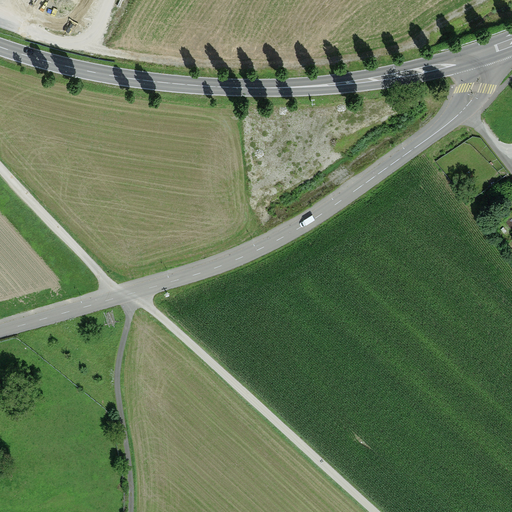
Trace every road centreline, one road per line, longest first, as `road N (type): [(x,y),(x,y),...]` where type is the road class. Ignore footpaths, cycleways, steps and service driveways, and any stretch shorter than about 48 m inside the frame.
road 1 (tertiary): [(503,44),(460,111),(306,223),(237,256),(0,330)]
road 2 (track): [(130,511),(118,370),(136,290),(376,511)]
road 3 (secondary): [(503,44),(445,65),(292,87),(125,78),(0,45)]
road 4 (track): [(0,164),(121,294)]
road 5 (track): [(0,22),(76,44),(172,57)]
